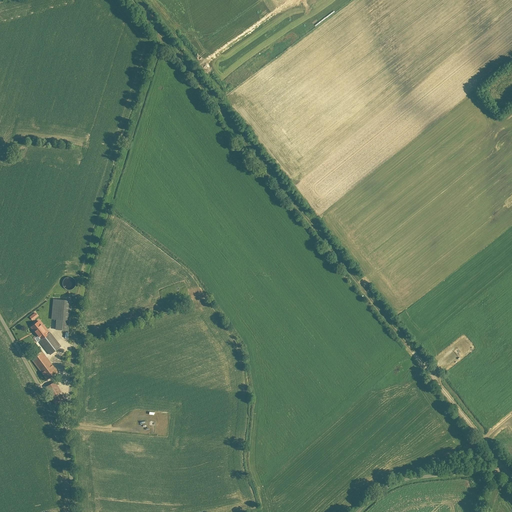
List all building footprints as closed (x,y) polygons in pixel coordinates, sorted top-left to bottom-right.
[(74,281),(73,279),(72,278),(69,277),(67,277),(65,278),(63,279),(62,281),(62,283),(62,285),(62,287),(64,288),(65,290),(67,290),(70,290),(71,289),(73,288),(74,286),(75,284),(74,281)] [(68,331),(70,301),(52,299),(50,321),(55,321),(54,331),(68,331)] [(40,320),(29,328),(50,355),(61,346),(40,320)] [(56,372),(38,350),(29,357),(47,379),(56,372)] [(64,399),(54,382),(45,388),(55,405),(64,399)]
